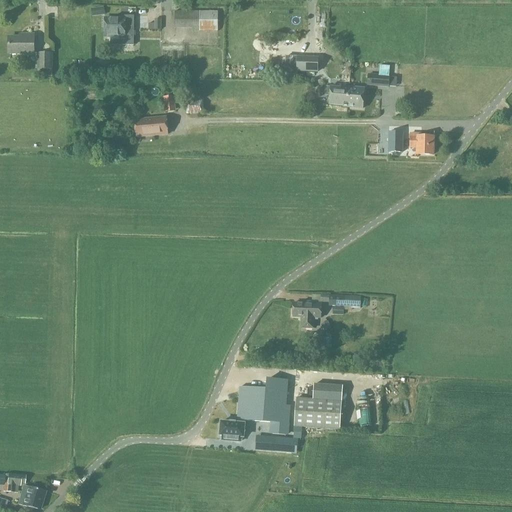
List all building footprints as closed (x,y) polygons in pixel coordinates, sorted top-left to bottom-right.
[(92,9),(93,17),(105,15),(104,8),(92,9)] [(218,12),(175,12),(175,26),(192,26),(192,32),(218,32),(218,12)] [(105,19),(105,38),(121,38),(121,45),(134,46),(134,17),(125,16),(125,19),(105,19)] [(161,30),(162,20),(155,20),(155,24),(149,24),(149,30),(161,30)] [(34,35),(19,35),(19,38),(9,38),(9,55),(34,55),(34,35)] [(41,77),(53,77),(53,53),(38,54),(38,70),(41,70),(41,77)] [(318,73),(319,58),(286,57),(285,76),(297,77),(297,72),(318,73)] [(100,58),(92,70),(100,75),(108,62),(100,58)] [(72,70),(71,78),(89,78),(90,63),(83,62),(83,70),(72,70)] [(367,86),(389,88),(389,87),(396,87),(397,78),(390,77),(390,71),(377,70),(376,76),(368,75),(367,86)] [(326,96),(330,96),(329,105),(344,106),(344,108),(363,110),(365,89),(349,88),(349,89),(331,88),(326,87),(325,88),(325,95),(326,96)] [(164,108),(172,108),(171,93),(163,93),(164,108)] [(187,100),(187,114),(204,114),(204,100),(187,100)] [(166,116),(134,119),(136,138),(168,135),(166,116)] [(374,129),(374,139),(383,139),(383,129),(374,129)] [(397,133),(389,133),(389,153),(402,153),(402,143),(397,143),(397,133)] [(410,148),(418,149),(418,154),(433,155),(433,139),(422,138),(422,134),(410,134),(410,148)] [(321,303),(329,303),(329,307),(345,307),(345,310),(353,311),(360,311),(361,297),(321,296),(321,303)] [(305,304),(294,304),(293,318),(302,318),(302,328),(314,329),(314,318),(321,318),(322,304),(312,304),(312,302),(305,302),(305,304)] [(321,324),(324,332),(331,329),(328,322),(321,324)] [(326,348),(326,333),(318,333),(318,348),(326,348)] [(238,420),(290,424),(291,406),(287,406),(288,381),(268,379),(267,390),(240,388),(238,420)] [(301,428),(340,430),(343,387),(314,385),(313,399),(296,398),(293,440),(301,440),(301,428)] [(221,423),(220,436),(222,436),(222,440),(241,442),(241,438),(243,438),(245,425),(236,424),(236,422),(230,422),(230,423),(221,423)] [(288,441),(289,439),(265,437),(264,451),(288,453),(289,442),(288,441)] [(8,485),(24,486),(25,477),(9,475),(9,477),(5,477),(6,476),(0,475),(0,485),(5,486),(5,482),(8,482),(8,485)] [(18,500),(24,502),(23,507),(40,510),(45,493),(29,488),(27,493),(20,491),(18,500)]
